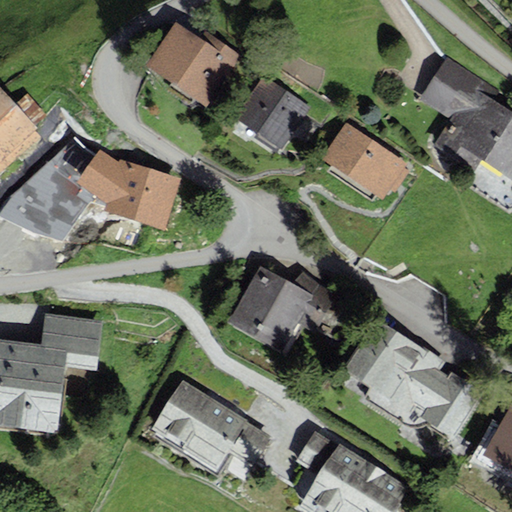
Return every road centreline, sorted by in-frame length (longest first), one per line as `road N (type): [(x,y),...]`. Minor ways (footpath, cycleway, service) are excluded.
road 1 (residential): [(233,195),(135,133),(107,89),(129,34),(187,0)]
road 2 (residential): [(327,261),(511,373)]
road 3 (residential): [(0,283),(212,254)]
